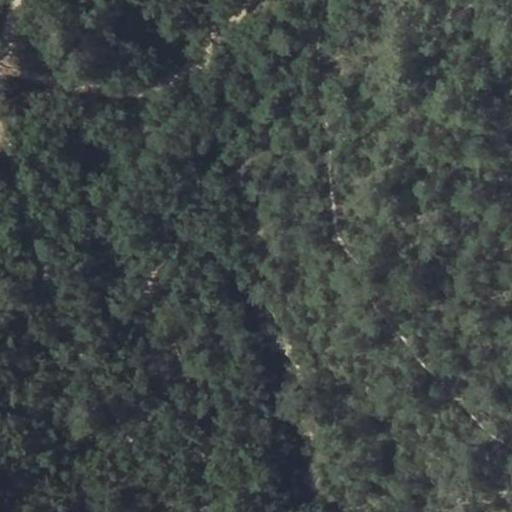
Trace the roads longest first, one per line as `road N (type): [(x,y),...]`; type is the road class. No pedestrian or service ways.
road 1 (track): [(0,98),(41,230),(171,511)]
road 2 (track): [(268,0),(138,96),(6,62)]
